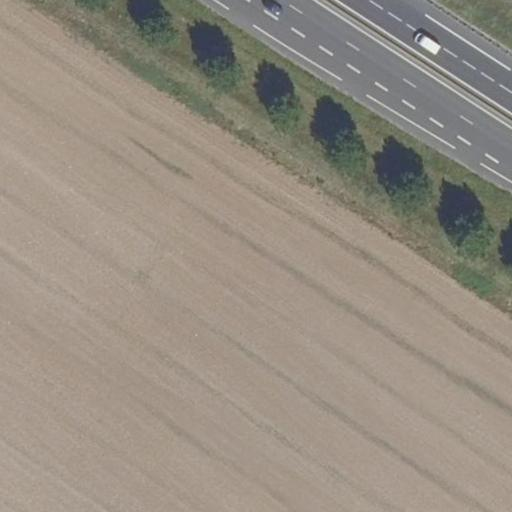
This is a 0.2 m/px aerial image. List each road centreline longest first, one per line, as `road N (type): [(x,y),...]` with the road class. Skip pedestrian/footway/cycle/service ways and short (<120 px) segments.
road 1 (trunk): [(280,0),(511,149)]
road 2 (trunk): [(511,92),(370,0)]
